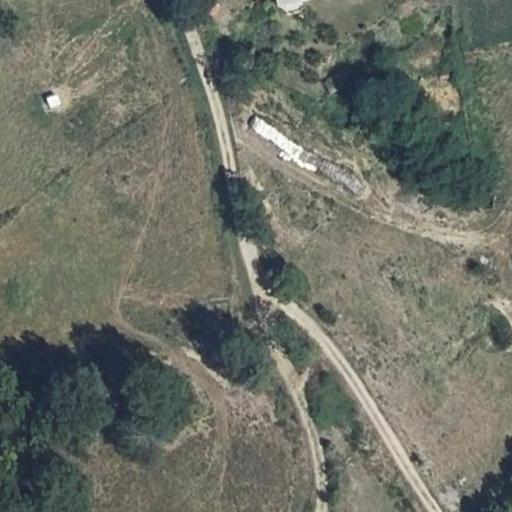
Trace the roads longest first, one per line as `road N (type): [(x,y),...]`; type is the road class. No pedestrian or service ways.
road 1 (track): [(179,0),(212,96),(254,271),(350,374),(436,511)]
road 2 (track): [(254,271),(305,416),(324,487),(320,511)]
